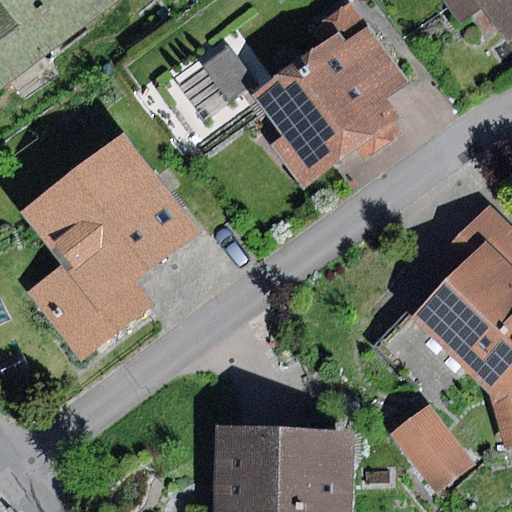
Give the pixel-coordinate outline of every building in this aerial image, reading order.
[(0,0),(0,91),(123,0),(0,0)] [(511,0),(442,0),(458,26),(483,9),(507,42),(511,38),(511,0)] [(341,34),(256,95),(287,137),(273,148),(304,190),(357,151),(364,160),(402,133),(394,123),(402,118),(388,99),(410,83),(368,26),(347,42),(341,34)] [(232,47),(205,67),(230,102),(258,83),(232,47)] [(124,138),(23,215),(63,266),(28,293),(81,363),(153,307),(134,282),(198,233),(124,138)] [(450,284),(488,245),(511,267),(511,226),(491,206),(432,266),(450,284)] [(415,303),(372,350),(414,388),(448,353),(489,390),(509,408),(511,405),(511,267),(488,245),(450,284),(422,310),(415,303)] [(511,405),(509,408),(489,390),(504,449),(511,446),(511,405)] [(430,405),(392,435),(438,494),(476,464),(430,405)] [(351,511),(353,433),(220,429),(217,511),(351,511)]
